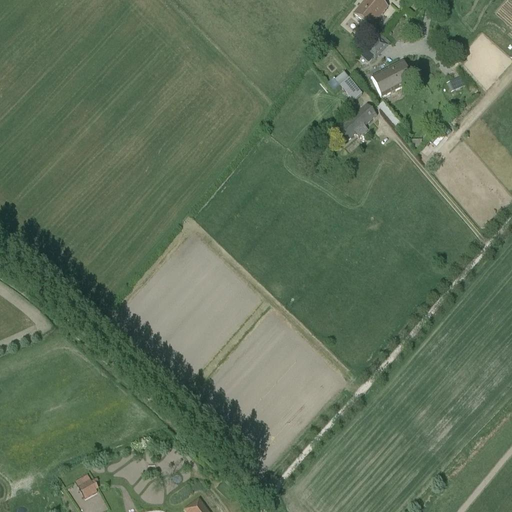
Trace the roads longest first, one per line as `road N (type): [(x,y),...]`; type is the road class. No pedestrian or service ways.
road 1 (track): [(511,217),(267,498)]
road 2 (unknown): [(433,0),(411,48),(365,76),(377,112)]
road 3 (track): [(488,244),(395,139)]
